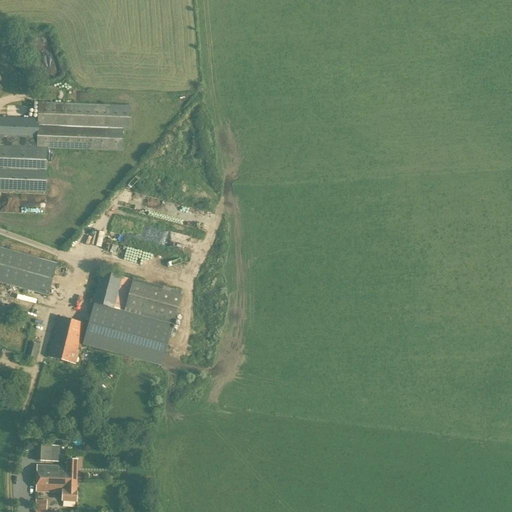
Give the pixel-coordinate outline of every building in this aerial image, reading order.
[(37,148),(109,151),(122,152),(123,130),(129,131),(130,107),(39,103),(38,119),(0,117),(0,191),(46,193),(47,162),(37,162),(37,148)] [(179,236),(179,246),(187,246),(187,236),(179,236)] [(56,264),(0,249),(0,282),(47,296),(56,264)] [(182,293),(104,271),(102,280),(103,280),(99,297),(97,296),(95,305),(97,306),(86,345),(162,367),(173,327),(173,326),(182,293)] [(83,345),(88,326),(84,325),(85,324),(58,317),(47,357),(75,364),(79,351),(77,350),(79,344),(83,345)] [(36,357),(40,343),(31,341),(27,355),(36,357)] [(35,440),(35,461),(59,461),(59,446),(52,446),(52,440),(35,440)] [(37,466),(37,479),(77,480),(77,461),(67,461),(67,467),(37,466)] [(77,480),(37,479),(36,492),(63,493),(63,502),(76,502),(77,480)] [(35,500),(35,511),(46,511),(47,500),(35,500)]
